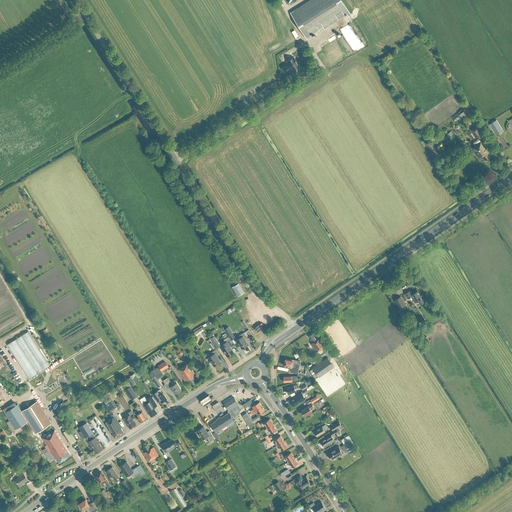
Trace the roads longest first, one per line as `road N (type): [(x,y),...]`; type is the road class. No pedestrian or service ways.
road 1 (unclassified): [(295,328),(257,289),(75,0)]
road 2 (primary): [(295,328),(511,177)]
road 3 (primary): [(24,511),(223,382)]
road 4 (primary): [(346,511),(260,380)]
